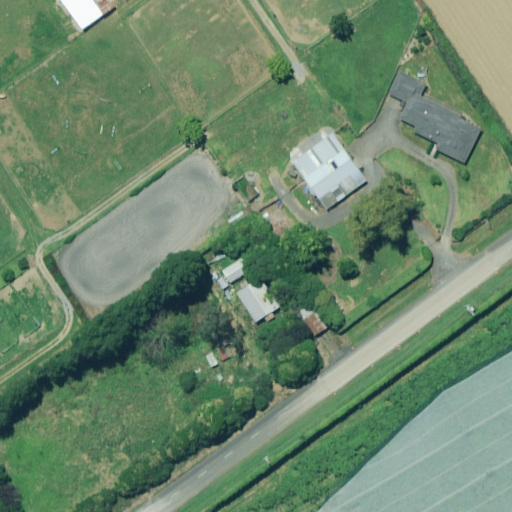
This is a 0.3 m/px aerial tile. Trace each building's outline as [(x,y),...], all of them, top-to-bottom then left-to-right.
[(118,7),(113,0),(94,0),(106,16),(118,7)] [(429,84),(404,71),(392,95),(410,104),(403,119),(418,127),(416,132),(440,144),(438,149),(467,164),(484,130),(462,119),(463,115),(423,95),(429,84)] [(369,182),(335,135),(296,163),(330,210),(369,182)] [(226,272),(236,266),(230,257),(212,268),(225,289),(233,284),(226,272)] [(236,266),(226,272),(233,284),(257,268),(250,257),(236,266)] [(249,279),(227,293),(233,302),(242,296),(259,323),(283,308),(264,279),(254,286),(249,279)] [(330,329),(316,305),(302,313),(316,337),(330,329)]
